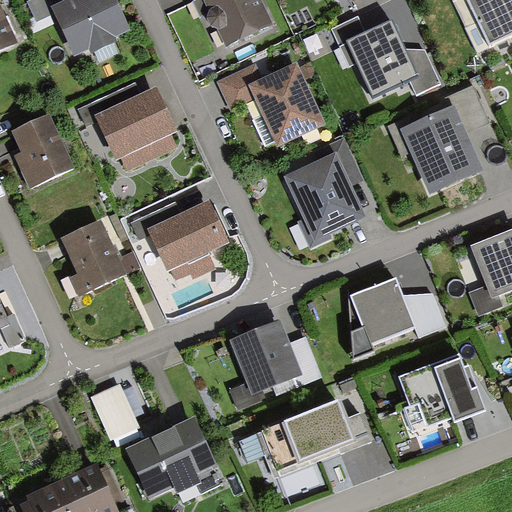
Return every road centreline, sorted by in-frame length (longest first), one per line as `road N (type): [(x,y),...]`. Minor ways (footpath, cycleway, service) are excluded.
road 1 (residential): [(143,0),(279,291)]
road 2 (residential): [(511,198),(279,291)]
road 3 (residential): [(279,291),(75,374)]
road 4 (residential): [(331,511),(511,443)]
road 5 (residential): [(75,374),(0,207)]
